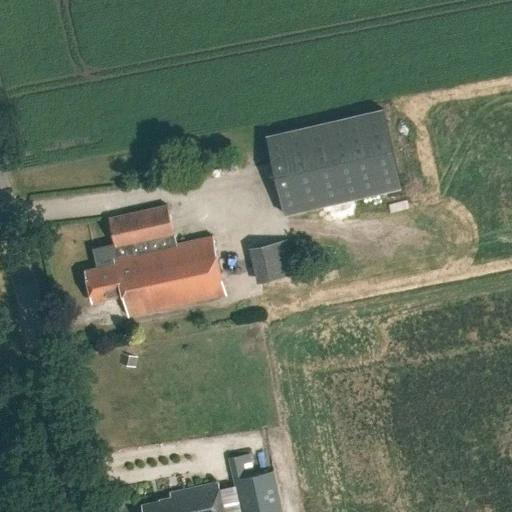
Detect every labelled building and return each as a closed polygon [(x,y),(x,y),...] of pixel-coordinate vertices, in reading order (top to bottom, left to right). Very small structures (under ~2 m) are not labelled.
[(284,214),(401,187),(383,109),(266,136),(284,214)] [(166,203),(106,216),(116,261),(83,268),(90,301),(124,294),(128,314),(225,294),(212,234),(174,242),(166,203)] [(295,275),(287,239),(253,247),(261,282),(295,275)] [(247,452),(227,456),(231,475),(232,475),(251,471),(247,452)] [(251,471),(232,475),(239,511),(280,511),(272,467),(251,471)] [(171,500),(143,505),(144,511),(224,511),(218,483),(170,493),(171,500)]
